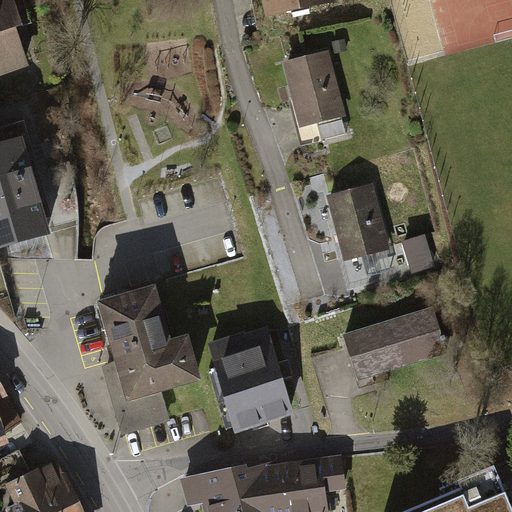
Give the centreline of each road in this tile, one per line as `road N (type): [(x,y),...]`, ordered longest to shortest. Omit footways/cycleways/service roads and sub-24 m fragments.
road 1 (residential): [(511,421),(165,468),(108,501)]
road 2 (residential): [(310,292),(221,0)]
road 3 (tertiary): [(108,501),(72,438),(0,344)]
